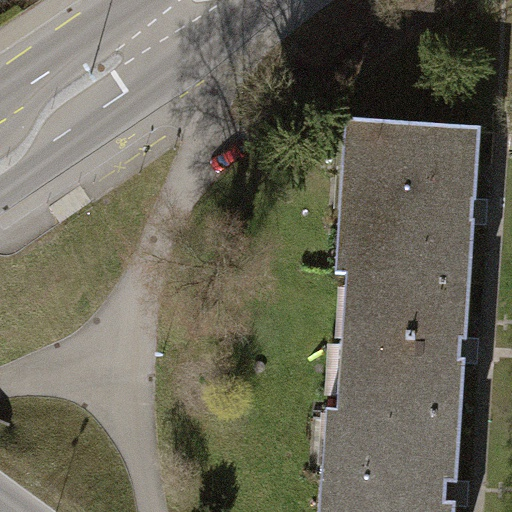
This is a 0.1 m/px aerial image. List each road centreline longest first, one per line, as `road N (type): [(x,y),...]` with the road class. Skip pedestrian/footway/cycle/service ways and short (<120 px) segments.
road 1 (primary): [(0,199),(267,0)]
road 2 (primary): [(142,0),(0,90)]
